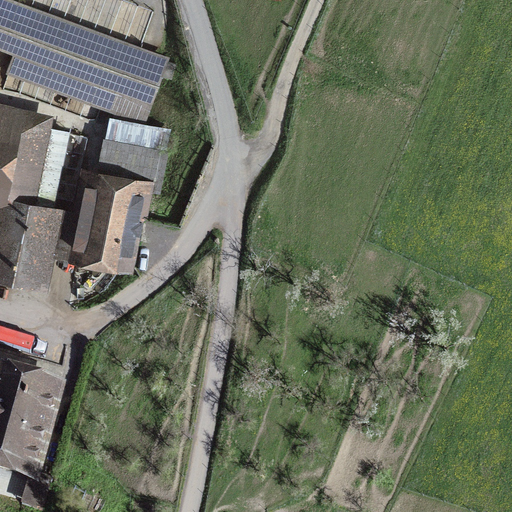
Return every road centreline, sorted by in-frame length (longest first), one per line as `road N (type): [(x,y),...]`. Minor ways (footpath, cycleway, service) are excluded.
road 1 (track): [(324,0),(240,193),(231,371),(199,511)]
road 2 (residential): [(177,0),(240,193),(152,288),(77,340),(0,338)]
